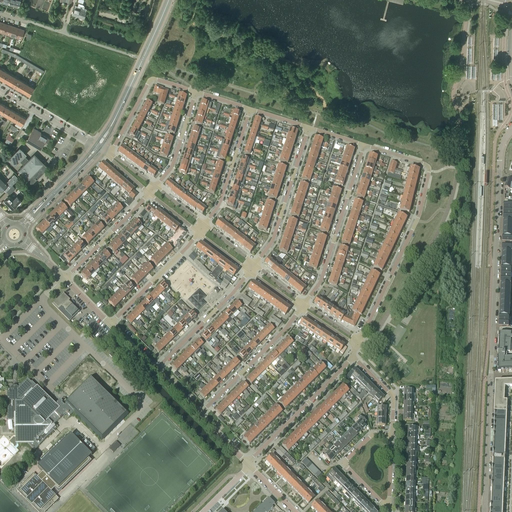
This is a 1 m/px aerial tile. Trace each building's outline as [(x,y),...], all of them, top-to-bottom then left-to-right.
[(86,12),(85,12),(86,9),(84,8),(84,7),(84,6),(83,5),(82,4),(78,3),(77,6),(75,5),(74,8),(72,15),(84,18),(86,12)] [(7,24),(4,33),(10,35),(13,26),(7,24)] [(13,26),(10,35),(16,37),(19,28),(13,26)] [(19,28),(16,37),(22,39),(25,30),(19,28)] [(2,49),(1,52),(14,57),(43,73),(44,71),(15,54),(2,49)] [(9,85),(14,76),(8,72),(3,80),(6,82),(5,82),(9,85)] [(16,88),(21,80),(14,76),(9,85),(13,87),(13,86),(16,88)] [(22,92),(27,84),(21,80),(16,88),(19,90),(22,92)] [(27,84),(22,92),(26,95),(27,94),(30,96),(34,88),(27,84)] [(162,89),(155,86),(153,93),(160,95),(157,104),(163,105),(167,91),(162,90),(162,89)] [(201,101),(199,107),(207,109),(209,110),(210,109),(212,104),(211,104),(212,102),(203,100),(202,102),(201,101)] [(144,107),(149,110),(152,105),(146,102),(144,107)] [(6,116),(10,109),(5,106),(1,113),(6,116)] [(146,116),(149,110),(144,107),(141,113),(146,116)] [(12,119),(16,112),(10,109),(6,116),(12,119)] [(230,115),(229,117),(232,118),(238,119),(240,113),(234,112),(231,111),(230,115)] [(17,122),(21,115),(16,112),(12,119),(17,122)] [(143,121),(146,116),(141,113),(138,118),(143,121)] [(21,115),(17,122),(22,125),(26,118),(21,115)] [(229,117),(229,118),(232,120),(230,123),(236,125),(238,119),(232,118),(229,117)] [(140,127),(143,121),(138,118),(135,124),(140,127)] [(255,118),(253,124),(259,126),(262,127),(262,125),(263,124),(260,123),(261,120),(255,118)] [(137,132),(140,127),(135,124),(132,129),(137,132)] [(165,128),(164,133),(167,134),(167,133),(174,135),(176,130),(168,128),(166,127),(165,128)] [(44,142),(47,144),(49,139),(37,132),(38,131),(34,128),(27,140),(41,149),(44,142)] [(193,128),(191,134),(198,136),(200,130),(193,128)] [(129,135),(134,138),(133,139),(137,142),(140,136),(142,137),(143,135),(142,135),(143,134),(141,132),(140,134),(137,132),(132,129),(129,135)] [(251,130),(249,136),(255,138),(258,139),(259,137),(259,136),(256,135),(257,132),(251,130)] [(191,134),(189,139),(196,142),(198,136),(191,134)] [(5,142),(8,144),(10,145),(14,139),(13,138),(9,136),(5,142)] [(315,137),(313,143),(321,145),(322,143),(323,140),(315,137)] [(283,142),(282,144),(284,145),(293,148),(294,144),(294,142),(286,140),(283,139),(283,142)] [(221,143),(220,146),(223,147),(228,149),(230,143),(225,141),(222,140),(221,142),(221,143)] [(336,142),(334,149),(342,151),(343,149),(340,148),(340,147),(336,145),(337,142),(336,142)] [(127,149),(122,155),(125,158),(126,158),(131,152),(133,150),(132,150),(130,148),(132,146),(130,145),(128,147),(127,149)] [(118,152),(122,155),(127,149),(124,148),(123,146),(118,152)] [(220,146),(218,152),(221,153),(227,155),(228,149),(223,147),(220,146)] [(32,184),(48,168),(44,164),(43,163),(40,159),(34,154),(29,160),(24,155),(25,154),(24,152),(21,150),(20,148),(17,151),(16,151),(15,153),(14,154),(12,155),(12,156),(9,159),(15,164),(16,163),(16,164),(18,162),(17,162),(19,160),(24,165),(18,171),(28,180),(32,184)] [(131,152),(126,158),(130,161),(135,155),(133,154),(135,151),(136,149),(134,148),(132,150),(133,150),(131,152)] [(217,153),(216,158),(219,159),(225,161),(227,155),(221,153),(218,152),(218,153),(217,153)] [(135,155),(130,161),(134,164),(141,156),(140,156),(138,154),(136,153),(135,155)] [(141,156),(134,164),(138,167),(142,161),(140,160),(142,157),(144,155),(142,154),(140,156),(141,156)] [(369,154),(368,160),(376,162),(377,157),(369,154)] [(242,158),(240,164),(246,166),(249,167),(250,166),(251,161),(249,160),(248,160),(242,158)] [(308,158),(306,164),(317,168),(320,169),(320,168),(324,170),(325,167),(318,165),(318,166),(315,165),(316,161),(308,158)] [(349,165),(333,160),(331,159),(331,160),(331,162),(340,166),(340,168),(348,170),(349,165)] [(142,161),(138,167),(142,170),(147,164),(142,161)] [(147,164),(142,170),(146,173),(147,172),(151,167),(153,165),(150,163),(148,161),(147,164)] [(394,171),(395,169),(397,164),(391,162),(388,173),(393,175),(394,174),(394,171)] [(103,173),(108,167),(104,163),(98,169),(103,173)] [(240,164),(238,170),(247,173),(249,168),(249,167),(246,166),(240,164)] [(366,165),(364,170),(378,175),(378,174),(380,175),(381,173),(376,172),(377,168),(374,168),(366,165)] [(107,177),(113,171),(108,167),(103,173),(107,177)] [(151,167),(147,172),(154,177),(158,172),(151,167)] [(180,167),(178,173),(186,175),(187,170),(180,167)] [(408,175),(417,177),(419,170),(410,168),(408,175)] [(238,170),(237,176),(245,179),(246,177),(247,173),(238,170)] [(274,170),(273,172),(276,173),(275,176),(283,179),(284,173),(276,171),(274,170)] [(331,174),(337,176),(336,179),(344,181),(346,176),(338,173),(329,171),(327,170),(327,173),(331,174)] [(112,181),(117,175),(113,171),(107,177),(112,181)] [(14,174),(6,182),(0,176),(0,190),(1,192),(8,185),(10,187),(19,179),(14,174)] [(211,175),(210,177),(213,177),(212,181),(218,183),(219,177),(214,175),(211,174),(211,175)] [(303,174),(301,180),(309,182),(310,179),(313,180),(316,181),(321,182),(322,180),(317,178),(314,177),(311,176),(303,174)] [(116,185),(122,179),(117,175),(112,181),(116,185)] [(416,185),(417,177),(408,175),(406,182),(416,185)] [(172,176),(165,186),(172,191),(175,186),(171,182),(173,180),(172,180),(174,177),(172,176)] [(237,176),(235,182),(240,184),(244,185),(245,180),(245,179),(237,176)] [(88,178),(84,182),(90,188),(94,184),(88,178)] [(333,180),(335,181),(334,184),(342,187),(344,181),(336,179),(334,178),(333,180)] [(121,189),(126,183),(122,179),(116,185),(121,189)] [(270,180),(270,182),(273,183),(271,187),(279,189),(281,184),(273,181),(270,180)] [(84,182),(80,186),(86,192),(90,188),(84,182)] [(235,182),(233,188),(239,189),(242,190),(242,189),(244,185),(240,184),(235,182)] [(405,189),(414,192),(416,185),(406,182),(405,189)] [(125,192),(130,186),(126,183),(121,189),(125,192)] [(298,189),(306,192),(308,186),(300,183),(298,189)] [(179,189),(175,195),(179,198),(183,192),(181,190),(185,186),(183,184),(179,189)] [(16,188),(12,185),(6,191),(10,194),(16,188)] [(207,187),(206,188),(209,188),(208,192),(212,194),(214,194),(216,188),(210,187),(210,186),(207,185),(207,187)] [(80,186),(76,190),(82,196),(83,197),(87,193),(86,192),(80,186)] [(128,198),(129,197),(130,197),(133,200),(137,195),(133,192),(135,190),(130,186),(125,192),(124,194),(128,198)] [(172,191),(171,192),(175,195),(179,189),(175,186),(172,191)] [(359,186),(357,191),(365,194),(368,195),(369,192),(366,191),(367,189),(359,186)] [(233,188),(231,193),(237,195),(240,196),(241,192),(242,190),(239,189),(233,188)] [(326,189),(325,192),(339,197),(341,191),(333,189),(331,194),(329,193),(329,191),(326,189)] [(412,199),(414,192),(405,189),(403,197),(412,199)] [(76,190),(72,194),(78,199),(82,196),(76,190)] [(183,192),(179,198),(183,201),(187,195),(183,192)] [(325,192),(325,194),(331,196),(330,199),(338,202),(339,197),(325,192)] [(191,198),(187,204),(191,207),(195,201),(197,199),(195,197),(196,194),(195,193),(191,198)] [(231,193),(229,199),(235,201),(238,202),(238,200),(240,196),(237,195),(231,193)] [(72,194),(68,198),(74,203),(78,199),(72,194)] [(304,200),(305,197),(297,194),(295,199),(306,203),(307,200),(304,200)] [(17,196),(13,199),(9,195),(4,201),(12,209),(17,204),(21,200),(17,196)] [(187,195),(183,201),(187,204),(191,198),(187,195)] [(195,201),(191,207),(195,210),(196,209),(195,209),(199,204),(197,202),(200,198),(199,196),(195,201)] [(401,204),(411,206),(412,199),(403,197),(401,204)] [(68,198),(64,202),(70,207),(74,203),(68,198)] [(353,206),(367,210),(367,208),(362,206),(363,203),(355,200),(353,206)] [(322,203),(321,205),(324,206),(323,209),(326,210),(334,212),(336,207),(328,205),(325,204),(322,203)] [(113,208),(119,214),(123,210),(117,204),(113,208),(112,206),(111,207),(113,208)] [(199,204),(195,209),(196,209),(202,214),(206,209),(199,204)] [(409,213),(411,206),(401,204),(399,211),(409,213)] [(61,205),(57,209),(63,215),(66,212),(71,218),(74,215),(70,211),(69,212),(67,210),(61,205)] [(144,210),(139,217),(139,218),(138,219),(143,224),(147,219),(146,218),(149,214),(152,217),(153,216),(157,211),(150,205),(145,211),(144,210)] [(109,212),(115,218),(119,214),(113,208),(111,207),(108,210),(109,212)] [(57,209),(53,213),(58,219),(63,215),(57,209)] [(157,211),(153,216),(152,217),(154,219),(155,218),(157,219),(162,213),(158,210),(157,211)] [(298,218),(300,212),(292,210),(290,215),(298,218)] [(350,216),(369,222),(370,218),(365,217),(364,219),(358,217),(359,214),(351,211),(350,216)] [(111,222),(115,218),(109,212),(105,216),(111,222)] [(53,213),(48,218),(54,223),(58,219),(53,213)] [(107,226),(111,222),(105,216),(102,213),(100,215),(103,218),(101,220),(107,226)] [(162,223),(167,216),(162,213),(157,219),(162,223)] [(395,221),(404,225),(407,219),(398,214),(395,221)] [(166,226),(171,220),(167,216),(162,223),(166,226)] [(350,216),(348,222),(356,224),(357,221),(363,223),(367,225),(367,224),(369,224),(369,223),(369,222),(350,216)] [(73,225),(77,221),(79,219),(76,217),(74,219),(71,223),(73,225)] [(48,218),(44,222),(50,228),(52,230),(56,225),(54,223),(48,218)] [(225,223),(220,229),(221,230),(223,232),(224,232),(224,233),(229,226),(227,224),(230,220),(228,218),(227,221),(225,223)] [(215,226),(216,226),(219,228),(220,229),(225,223),(220,219),(215,226)] [(132,224),(138,230),(142,226),(136,220),(132,224)] [(170,230),(175,223),(171,220),(166,226),(170,230)] [(237,225),(228,236),(233,240),(238,233),(236,231),(237,229),(242,222),(240,221),(237,225)] [(401,232),(404,225),(395,221),(392,228),(401,232)] [(44,222),(40,226),(46,231),(50,228),(44,222)] [(355,227),(356,224),(348,222),(346,227),(354,230),(354,229),(357,230),(362,232),(363,229),(355,227)] [(94,227),(100,233),(104,229),(98,223),(94,227)] [(175,233),(179,228),(180,227),(175,223),(170,230),(175,233)] [(229,226),(224,233),(227,235),(228,236),(237,225),(235,223),(231,228),(229,226)] [(313,223),(312,225),(315,226),(321,228),(320,231),(328,233),(329,228),(319,225),(316,224),(313,223)] [(132,224),(128,228),(134,234),(136,236),(140,232),(138,230),(132,224)] [(40,226),(36,230),(42,235),(46,231),(40,226)] [(96,237),(100,233),(94,227),(90,231),(96,237)] [(130,238),(134,234),(128,228),(124,232),(130,238)] [(179,228),(175,233),(168,242),(175,248),(186,233),(179,228)] [(388,234),(397,238),(401,232),(392,228),(388,234)] [(292,235),(293,232),(285,230),(284,235),(295,239),(298,239),(303,241),(303,238),(298,237),(292,235)] [(92,241),(96,237),(90,231),(86,235),(92,241)] [(238,233),(233,240),(237,243),(242,236),(244,234),(242,232),(240,231),(238,233)] [(126,242),(130,238),(124,232),(120,236),(126,242)] [(394,245),(397,238),(388,234),(385,241),(394,245)] [(88,245),(92,241),(86,235),(82,239),(88,245)] [(314,237),(313,240),(314,240),(316,241),(324,243),(326,238),(318,235),(317,238),(314,237)] [(122,246),(126,242),(120,236),(116,240),(122,246)] [(242,236),(237,243),(241,246),(246,240),(242,236)] [(118,249),(122,246),(116,240),(113,244),(118,249)] [(246,240),(241,246),(245,250),(251,243),(246,240)] [(280,246),(288,248),(291,249),(294,250),(299,251),(300,249),(297,248),(289,246),(290,243),(282,241),(280,246)] [(382,247),(391,252),(394,245),(385,241),(382,247)] [(75,246),(81,252),(85,248),(79,242),(75,246)] [(207,247),(201,243),(196,249),(196,250),(193,252),(193,253),(197,257),(195,259),(193,262),(195,264),(200,269),(205,274),(212,279),(220,285),(222,283),(225,280),(229,283),(230,283),(229,283),(231,280),(231,281),(234,277),(238,271),(232,266),(226,261),(219,256),(213,252),(207,247)] [(251,243),(245,250),(250,253),(255,247),(251,243)] [(116,251),(118,249),(113,244),(108,248),(114,253),(116,255),(118,253),(116,251)] [(162,249),(168,254),(172,250),(166,245),(162,249)] [(77,255),(81,252),(75,246),(71,250),(77,255)] [(340,247),(338,252),(346,255),(352,257),(353,254),(347,252),(348,249),(340,247)] [(388,258),(391,252),(382,247),(379,254),(388,258)] [(164,258),(168,254),(162,249),(158,253),(164,258)] [(67,254),(73,259),(77,255),(71,250),(68,253),(66,252),(67,254)] [(310,250),(310,253),(313,253),(312,256),(320,259),(321,254),(313,251),(310,250)] [(64,263),(66,261),(69,263),(73,259),(67,254),(66,252),(59,258),(64,263)] [(105,252),(101,255),(106,261),(110,257),(105,252)] [(338,252),(337,257),(345,260),(347,261),(351,262),(351,259),(345,258),(346,255),(338,252)] [(160,262),(164,258),(158,253),(154,257),(160,262)] [(265,262),(264,264),(267,266),(266,267),(271,270),(280,259),(283,255),(280,254),(278,257),(274,262),(269,258),(265,262)] [(379,254),(376,261),(385,265),(388,258),(379,254)] [(101,255),(97,259),(102,265),(106,261),(101,255)] [(280,259),(271,270),(275,274),(280,267),(278,265),(282,260),(286,256),(283,255),(280,259)] [(125,256),(119,262),(120,263),(122,265),(124,264),(128,260),(125,256)] [(156,266),(160,262),(154,257),(151,260),(156,266)] [(97,259),(93,263),(99,269),(102,265),(97,259)] [(307,261),(307,263),(309,264),(308,267),(316,270),(318,264),(307,261)] [(373,267),(382,272),(385,265),(376,261),(373,267)] [(93,263),(89,267),(95,273),(99,269),(93,263)] [(144,263),(141,266),(143,268),(149,274),(153,270),(147,264),(146,265),(144,263)] [(335,263),(333,268),(347,272),(348,270),(342,268),(343,265),(335,263)] [(89,267),(85,271),(91,277),(93,279),(97,275),(95,273),(89,267)] [(280,267),(275,274),(279,277),(281,274),(284,271),(280,267)] [(143,268),(139,272),(145,278),(149,274),(143,268)] [(281,274),(279,277),(281,279),(284,281),(289,274),(286,272),(288,270),(286,268),(285,271),(281,275),(281,274)] [(289,274),(284,281),(288,284),(299,271),(299,270),(297,272),(295,271),(291,276),(289,274)] [(85,271),(81,275),(87,281),(91,277),(85,271)] [(299,271),(288,284),(292,288),(297,281),(295,279),(297,277),(301,272),(299,271)] [(139,272),(135,276),(141,282),(145,278),(139,272)] [(368,278),(376,282),(380,276),(371,272),(368,278)] [(133,276),(130,279),(131,280),(137,285),(141,282),(135,276),(134,277),(133,276)] [(113,278),(110,281),(112,283),(114,285),(118,281),(116,279),(114,277),(113,278)] [(330,278),(328,284),(336,286),(338,281),(330,278)] [(373,289),(376,282),(368,278),(365,285),(373,289)] [(302,285),(296,291),(301,295),(306,288),(303,286),(305,284),(307,281),(306,280),(304,282),(302,285)] [(260,298),(266,290),(253,281),(248,289),(251,291),(250,293),(256,297),(257,296),(260,298)] [(297,281),(292,288),(296,291),(302,285),(300,283),(297,281)] [(124,287),(130,293),(134,289),(128,283),(126,285),(125,284),(123,285),(125,286),(124,287)] [(163,283),(158,288),(163,292),(166,295),(167,293),(170,290),(163,283)] [(361,292),(370,296),(373,289),(365,285),(361,292)] [(122,289),(120,291),(123,294),(126,297),(130,293),(124,287),(122,289)] [(158,288),(154,292),(158,297),(161,295),(163,292),(158,288)] [(122,301),(126,297),(123,294),(119,289),(115,293),(116,295),(122,301)] [(198,290),(187,300),(198,311),(205,304),(202,300),(205,297),(198,290)] [(273,307),(278,299),(266,290),(260,298),(263,300),(262,302),(265,304),(267,302),(273,307)] [(154,292),(149,297),(156,304),(158,303),(159,302),(156,299),(158,297),(154,292)] [(367,302),(370,296),(361,292),(358,298),(367,302)] [(69,300),(63,294),(52,304),(69,321),(79,311),(68,301),(69,300)] [(241,297),(250,304),(252,301),(243,294),(241,297)] [(118,304),(122,301),(116,295),(112,299),(118,304)] [(149,297),(144,302),(149,306),(151,309),(152,309),(156,304),(149,297)] [(248,307),(250,304),(241,297),(239,300),(248,307)] [(319,307),(324,301),(318,297),(314,304),(319,307)] [(355,305),(364,309),(367,302),(358,298),(355,305)] [(114,308),(118,304),(112,299),(109,303),(114,308)] [(278,299),(273,307),(285,316),(290,308),(278,299)] [(325,311),(329,305),(324,301),(319,307),(325,311)] [(144,302),(140,306),(144,311),(147,313),(149,312),(152,309),(151,309),(149,306),(144,302)] [(237,302),(233,306),(237,311),(242,306),(237,302)] [(330,314),(334,308),(329,305),(325,311),(330,314)] [(361,316),(364,309),(355,305),(352,311),(360,315),(361,316)] [(140,306),(135,311),(140,316),(144,311),(140,306)] [(233,306),(228,311),(233,315),(237,311),(233,306)] [(256,308),(254,311),(262,317),(264,314),(260,311),(258,310),(256,308)] [(335,318),(339,312),(334,308),(330,314),(335,318)] [(350,313),(348,317),(357,322),(360,315),(352,311),(351,310),(350,313)] [(135,311),(130,315),(135,320),(140,316),(135,311)] [(228,311),(224,315),(233,324),(235,323),(230,318),(233,315),(228,311)] [(244,314),(241,311),(239,313),(242,316),(246,320),(248,321),(250,319),(244,314)] [(357,322),(348,317),(347,317),(349,313),(347,311),(345,315),(341,321),(354,327),(357,322)] [(186,313),(185,314),(192,321),(196,317),(191,312),(189,314),(187,312),(186,313)] [(341,321),(345,315),(339,312),(335,318),(341,322),(341,321)] [(183,316),(180,319),(182,321),(187,326),(192,321),(185,314),(183,316)] [(130,315),(126,320),(131,325),(133,323),(135,325),(136,324),(138,327),(140,325),(138,323),(137,322),(135,320),(130,315)] [(224,315),(219,319),(224,324),(226,322),(228,324),(229,324),(231,326),(233,324),(224,315)] [(270,318),(279,325),(281,322),(272,316),(270,318)] [(277,328),(279,325),(270,318),(268,321),(277,328)] [(304,318),(299,325),(303,328),(302,330),(307,334),(309,332),(313,334),(318,327),(314,325),(314,324),(308,321),(304,318)] [(177,322),(175,323),(177,326),(182,330),(187,326),(182,321),(180,319),(177,322)] [(219,319),(215,324),(220,329),(224,324),(219,319)] [(254,319),(253,320),(257,325),(261,329),(263,331),(260,334),(265,339),(270,334),(265,329),(259,323),(258,322),(254,319)] [(259,321),(258,322),(259,323),(265,329),(270,334),(274,330),(269,325),(266,328),(259,321)] [(215,324),(210,328),(215,333),(218,330),(220,332),(223,335),(225,337),(226,336),(222,331),(220,329),(215,324)] [(177,326),(173,330),(178,335),(182,330),(177,326)] [(318,327),(313,334),(317,337),(315,339),(318,341),(320,339),(322,341),(327,343),(331,336),(327,334),(327,333),(325,331),(322,330),(321,330),(318,327)] [(167,331),(166,332),(166,333),(168,335),(173,340),(178,335),(173,330),(170,328),(167,331)] [(210,328),(206,333),(211,337),(215,342),(217,344),(219,343),(219,342),(215,338),(218,335),(215,333),(210,328)] [(240,340),(245,335),(241,332),(236,336),(240,340)] [(206,333),(201,337),(206,342),(208,344),(211,341),(214,344),(214,343),(215,342),(211,337),(206,333)] [(499,359),(497,359),(498,373),(511,372),(511,359),(505,360),(505,359),(506,354),(510,355),(510,354),(511,354),(511,353),(511,340),(511,333),(499,333),(499,339),(498,347),(498,354),(499,354),(499,359)] [(260,334),(256,338),(261,343),(265,339),(260,334)] [(167,336),(163,339),(168,344),(173,340),(168,335),(167,336)] [(331,336),(327,343),(330,346),(329,348),(331,350),(334,352),(336,350),(340,352),(343,354),(348,347),(345,345),(341,343),(341,342),(338,340),(335,339),(331,336)] [(156,337),(154,339),(157,342),(159,344),(164,349),(168,344),(163,339),(161,342),(159,340),(158,340),(156,337)] [(304,341),(296,337),(294,340),(302,345),(304,341)] [(254,340),(252,343),(256,348),(261,343),(256,338),(254,340)] [(288,338),(283,343),(288,348),(291,350),(292,348),(293,348),(290,346),(293,343),(292,342),(288,338)] [(194,344),(199,349),(203,345),(199,340),(194,344)] [(249,340),(244,344),(247,347),(252,352),(256,348),(252,343),(249,340)] [(157,346),(154,348),(159,353),(164,349),(159,344),(157,342),(155,343),(155,344),(157,346)] [(283,343),(279,347),(284,352),(286,350),(288,352),(289,352),(291,350),(288,348),(283,343)] [(194,344),(190,349),(194,354),(197,356),(200,353),(202,355),(203,357),(205,355),(204,354),(203,354),(201,352),(201,351),(199,349),(194,344)] [(317,351),(310,345),(308,348),(314,354),(317,351)] [(234,347),(232,350),(238,356),(243,360),(243,361),(248,356),(243,351),(241,350),(239,352),(234,347)] [(247,347),(243,351),(248,356),(252,352),(247,347)] [(279,347),(274,352),(279,357),(281,359),(283,357),(284,358),(286,355),(284,352),(279,347)] [(194,354),(190,349),(185,353),(190,358),(194,354)] [(274,352),(270,357),(274,361),(279,357),(274,352)] [(332,367),(325,360),(326,359),(323,356),(324,355),(321,352),(317,357),(330,369),(332,367)] [(185,362),(190,358),(185,353),(181,357),(185,362)] [(226,356),(225,358),(226,359),(228,361),(230,363),(235,368),(240,364),(239,364),(235,359),(232,362),(230,360),(227,357),(226,356)] [(176,362),(181,367),(185,362),(181,357),(176,362)] [(270,357),(265,361),(270,366),(272,368),(274,371),(276,369),(274,367),(277,364),(274,361),(270,357)] [(229,365),(226,368),(231,373),(235,368),(230,363),(228,361),(226,359),(224,360),(229,365)] [(265,361),(260,366),(265,371),(270,366),(265,361)] [(176,362),(172,366),(177,371),(179,368),(182,371),(183,369),(181,367),(176,362)] [(286,363),(281,368),(285,372),(290,367),(286,364),(286,363)] [(316,367),(321,373),(326,369),(320,363),(316,367)] [(260,366),(256,370),(261,375),(265,371),(260,366)] [(219,374),(217,377),(222,382),(227,377),(222,372),(219,370),(217,367),(215,369),(218,372),(217,372),(219,374)] [(317,377),(321,373),(316,367),(312,371),(317,377)] [(227,377),(231,373),(226,368),(222,372),(227,377)] [(355,369),(346,377),(344,379),(345,380),(348,378),(348,379),(349,378),(349,379),(352,377),(354,379),(353,380),(355,382),(362,375),(357,371),(355,369)] [(256,370),(251,375),(256,380),(259,377),(261,379),(263,377),(261,375),(256,370)] [(300,381),(307,388),(318,377),(317,377),(312,371),(311,371),(300,381)] [(251,375),(246,380),(251,385),(256,380),(251,375)] [(360,386),(366,380),(362,375),(355,382),(356,382),(360,386)] [(14,421),(14,427),(14,428),(15,428),(15,443),(27,443),(34,451),(35,451),(56,428),(53,425),(66,413),(70,417),(74,412),(102,440),(103,439),(128,414),(91,377),(67,402),(65,400),(64,401),(62,400),(61,401),(60,400),(57,404),(54,401),(53,402),(32,381),(31,382),(27,378),(18,387),(16,386),(12,386),(11,388),(11,389),(7,389),(7,400),(4,400),(4,407),(7,407),(7,421),(14,421)] [(218,386),(222,382),(217,377),(213,381),(218,386)] [(364,390),(371,384),(366,380),(360,386),(364,390)] [(218,386),(213,381),(208,385),(213,390),(218,386)] [(289,392),(296,399),(307,388),(300,381),(289,392)] [(239,387),(246,394),(248,392),(245,390),(248,387),(243,382),(239,387)] [(511,511),(511,382),(496,382),(495,399),(495,402),(495,405),(495,413),(494,440),(494,451),(494,456),(493,467),(493,472),(493,483),(492,483),(492,489),(492,492),(492,502),(491,511),(511,511)] [(369,395),(375,389),(371,384),(364,390),(365,390),(359,395),(357,397),(360,401),(367,394),(366,393),(367,392),(369,395)] [(209,395),(204,390),(202,388),(199,385),(197,387),(202,392),(199,394),(204,399),(209,395)] [(209,395),(213,390),(208,385),(204,390),(209,395)] [(342,386),(332,396),(339,402),(341,399),(343,401),(345,399),(348,397),(346,395),(349,392),(345,388),(342,386)] [(426,388),(426,392),(429,392),(428,394),(432,395),(435,395),(435,386),(432,386),(426,386),(426,388)] [(234,392),(239,397),(243,392),(246,394),(239,387),(234,392)] [(404,390),(404,396),(412,397),(413,390),(413,387),(405,387),(405,390),(404,390)] [(373,399),(379,393),(375,389),(369,395),(373,399)] [(229,396),(234,401),(236,404),(238,402),(239,401),(236,399),(239,397),(234,392),(229,396)] [(285,409),(296,399),(289,392),(279,403),(285,409)] [(379,393),(373,399),(378,404),(384,397),(379,393)] [(230,406),(234,401),(229,396),(225,401),(230,406)] [(332,396),(322,406),(328,412),(339,402),(332,396)] [(225,401),(220,406),(225,411),(227,413),(229,411),(230,410),(228,408),(230,406),(225,401)] [(220,415),(225,411),(220,406),(215,410),(220,415)] [(265,417),(271,423),(282,412),(276,406),(265,417)] [(322,406),(312,416),(318,422),(328,412),(322,406)] [(312,416),(302,426),(308,432),(318,422),(312,416)] [(357,419),(354,422),(356,424),(355,425),(361,431),(366,427),(364,424),(366,422),(360,416),(357,419)] [(431,425),(431,416),(428,416),(427,422),(422,421),(422,425),(431,425)] [(254,427),(260,434),(271,423),(265,417),(254,427)] [(355,425),(351,429),(357,435),(361,431),(355,425)] [(302,426),(292,436),(298,442),(308,432),(302,426)] [(249,445),(260,434),(254,427),(243,438),(249,445)] [(351,429),(346,434),(352,440),(357,435),(351,429)] [(346,434),(342,438),(348,444),(352,440),(346,434)] [(33,474),(16,491),(26,501),(27,501),(32,506),(31,506),(37,511),(45,511),(59,499),(52,492),(55,489),(59,492),(90,462),(88,459),(91,456),(71,435),(67,439),(65,436),(39,461),(41,464),(38,468),(42,472),(37,477),(33,474)] [(292,436),(282,446),(288,452),(298,442),(292,436)] [(338,439),(336,441),(337,443),(343,449),(348,444),(342,438),(339,441),(338,439)] [(113,453),(120,446),(116,442),(109,449),(113,453)] [(337,443),(333,447),(339,453),(343,449),(337,443)] [(333,447),(328,452),(334,458),(339,453),(333,447)] [(324,456),(322,458),(324,461),(326,459),(330,462),(334,458),(328,452),(324,456)] [(276,472),(283,465),(276,458),(276,459),(272,455),(266,461),(276,472)] [(287,483),(294,476),(283,465),(276,472),(287,483)] [(331,482),(339,474),(335,469),(326,477),(331,482)] [(337,484),(343,478),(339,474),(331,482),(333,480),(337,484)] [(298,493),(304,487),(294,476),(287,483),(298,493)] [(342,489),(348,483),(343,478),(337,484),(342,489)] [(346,493),(352,487),(348,483),(342,489),(346,493)] [(304,487),(298,493),(308,504),(314,498),(311,495),(312,494),(304,487)] [(346,493),(345,495),(349,499),(351,498),(357,492),(352,487),(346,493)] [(355,502),(361,496),(357,492),(351,498),(355,502)] [(358,508),(359,507),(366,500),(361,496),(355,502),(354,503),(358,508)] [(257,510),(259,511),(268,511),(273,508),(272,507),(275,504),(269,498),(264,503),(261,506),(257,510)] [(364,511),(370,505),(366,500),(359,507),(364,511)] [(316,511),(327,511),(329,511),(322,504),(321,505),(317,501),(311,507),(316,511)]
